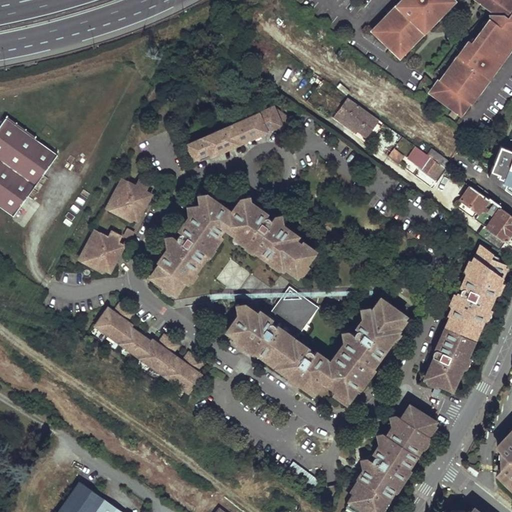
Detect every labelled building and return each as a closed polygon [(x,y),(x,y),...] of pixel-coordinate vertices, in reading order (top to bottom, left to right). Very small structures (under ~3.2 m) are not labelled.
[(399,52),(407,43),(409,46),(448,6),(444,2),(446,0),(399,0),(392,7),(394,8),(395,10),(384,21),(383,19),(373,29),(386,43),(399,52)] [(430,91),(461,114),(470,101),(471,102),(479,91),(476,89),(481,83),(483,85),(493,72),(491,70),(494,67),(496,68),(504,57),(501,55),(505,49),(508,51),(511,46),(511,44),(508,42),(511,36),(511,0),(478,0),(484,3),(483,4),(489,9),(491,7),(494,9),(493,15),(489,14),(489,17),(490,18),(475,39),(472,36),(458,55),(459,56),(455,62),(454,61),(446,72),(448,74),(443,81),(440,78),(430,91)] [(394,8),(383,19),(384,21),(395,10),(394,8)] [(378,118),(348,97),(336,114),(366,135),(378,118)] [(282,132),(291,120),(273,107),(187,144),(194,158),(200,155),(209,151),(211,156),(218,153),(216,148),(230,142),(232,146),(245,141),(243,136),(258,129),(260,134),(276,127),(282,132)] [(0,125),(0,205),(12,215),(58,154),(35,137),(6,117),(0,125)] [(243,136),(245,141),(260,134),(258,129),(243,136)] [(216,148),(218,153),(232,146),(230,142),(216,148)] [(511,149),(499,144),(485,174),(511,192),(511,149)] [(427,153),(444,166),(448,160),(431,148),(427,153)] [(412,163),(434,179),(444,166),(427,153),(422,149),(412,163)] [(209,151),(200,155),(202,160),(211,156),(209,151)] [(138,220),(151,194),(146,191),(136,186),(122,178),(108,204),(110,205),(124,212),(135,218),(138,220)] [(148,188),(150,184),(140,179),(138,182),(148,188)] [(146,191),(148,188),(138,182),(136,186),(146,191)] [(484,224),(505,240),(511,230),(511,214),(501,207),(489,198),(470,185),(460,198),(478,212),(474,217),(484,224)] [(187,282),(195,271),(204,259),(213,246),(213,245),(212,245),(220,234),(225,227),(235,234),(246,242),(245,243),(246,243),(259,253),(270,261),(271,260),(283,269),(285,266),(297,275),(306,263),(315,250),(302,242),(304,240),(284,226),(283,225),(279,225),(276,223),(277,221),(273,218),(273,216),(272,215),(268,212),(267,213),(255,205),(253,208),(251,206),(248,204),(247,198),(241,199),(231,211),(208,194),(201,195),(203,204),(200,205),(199,206),(198,207),(197,206),(191,207),(192,214),(190,215),(189,217),(179,230),(178,229),(175,233),(175,235),(174,237),(168,238),(170,246),(167,247),(166,247),(165,250),(166,250),(158,262),(159,263),(151,275),(163,284),(175,293),(184,281),(187,282)] [(110,205),(109,209),(122,216),(124,212),(110,205)] [(124,212),(122,216),(133,222),(135,218),(124,212)] [(283,225),(284,226),(282,214),(278,214),(279,220),(277,221),(276,223),(279,225),(283,225)] [(477,234),(498,250),(505,240),(484,224),(477,234)] [(130,239),(135,232),(128,228),(124,236),(130,239)] [(110,271),(124,245),(118,242),(109,237),(95,229),(81,256),(83,257),(96,264),(107,269),(110,271)] [(120,239),(122,235),(112,230),(110,233),(120,239)] [(109,237),(118,242),(120,239),(110,233),(109,237)] [(223,236),(220,234),(212,245),(213,245),(213,246),(215,248),(223,236)] [(245,243),(246,242),(235,234),(232,237),(245,246),(246,243),(245,243)] [(244,246),(257,255),(259,253),(246,243),(245,246),(244,246)] [(439,384),(453,389),(461,370),(467,356),(468,354),(465,353),(471,341),(477,327),(480,328),(480,327),(482,322),(489,308),(494,295),(500,281),(501,280),(499,279),(504,266),(505,265),(492,259),(491,259),(493,254),(480,245),(474,259),(473,259),(472,261),(467,273),(461,286),(463,287),(460,291),(461,294),(458,301),(454,303),(449,314),(450,314),(438,342),(440,343),(431,362),(430,362),(428,361),(422,376),(427,378),(439,384)] [(207,261),(216,248),(215,248),(213,246),(204,259),(207,261)] [(83,257),(81,260),(94,267),(96,264),(83,257)] [(463,271),(467,273),(472,261),(469,259),(463,271)] [(269,263),(281,272),(283,269),(271,260),(269,263)] [(300,277),(309,265),(306,263),(297,275),(300,277)] [(96,264),(94,267),(105,273),(107,269),(96,264)] [(502,280),(508,268),(504,266),(499,279),(501,280),(502,280)] [(187,282),(190,285),(198,273),(195,271),(187,282)] [(498,297),(504,283),(500,281),(494,295),(498,297)] [(163,284),(161,288),(173,296),(175,293),(163,284)] [(333,392),(346,402),(363,379),(373,366),(399,329),(396,328),(404,317),(405,315),(381,297),(372,310),(370,309),(364,310),(365,317),(364,317),(362,320),(356,328),(358,329),(355,331),(354,334),(352,332),(345,333),(347,341),(345,341),(343,343),(330,361),(316,350),(314,353),(312,351),(311,350),(308,349),(309,348),(294,337),(291,335),(293,332),(296,334),(315,307),(302,298),(301,300),(286,301),(282,298),(277,306),(277,307),(272,314),(277,317),(276,319),(273,317),(272,319),(260,311),(258,313),(246,305),(240,306),(241,313),(239,314),(237,316),(227,330),(234,336),(246,344),(264,357),(266,355),(290,372),(289,375),(313,392),(322,381),(324,377),(337,386),(335,390),(333,392)] [(107,309),(95,325),(189,393),(201,377),(195,373),(202,362),(189,352),(181,363),(170,355),(178,344),(164,335),(157,345),(126,323),(134,313),(120,303),(113,314),(107,309)] [(486,323),(492,309),(489,308),(482,322),(486,323)] [(407,319),(404,317),(396,328),(399,329),(399,330),(407,319)] [(474,342),(481,328),(480,327),(480,328),(477,327),(471,341),(474,342)] [(232,339),(244,347),(246,344),(234,336),(232,339)] [(474,342),(471,341),(465,353),(468,354),(469,355),(474,342)] [(264,357),(264,358),(288,375),(289,375),(290,372),(266,355),(264,357)] [(465,371),(471,357),(467,356),(461,370),(465,371)] [(363,379),(366,381),(375,368),(373,366),(363,379)] [(324,377),(322,381),(335,390),(337,386),(324,377)] [(425,381),(438,387),(439,384),(427,378),(425,381)] [(429,435),(427,434),(434,423),(435,421),(410,404),(401,417),(399,416),(393,417),(395,425),(393,425),(392,427),(387,435),(386,434),(380,435),(382,443),(380,443),(379,445),(374,453),(373,453),(368,459),(369,459),(364,460),(366,469),(363,470),(357,479),(358,479),(351,491),(354,493),(345,506),(355,511),(379,511),(400,480),(408,467),(429,435)] [(437,425),(434,423),(427,434),(429,435),(430,436),(437,425)] [(511,434),(499,449),(502,452),(506,455),(506,463),(502,467),(499,470),(511,482),(511,434)] [(411,469),(408,467),(400,480),(403,482),(411,469)] [(128,511),(81,478),(56,511),(128,511)]
